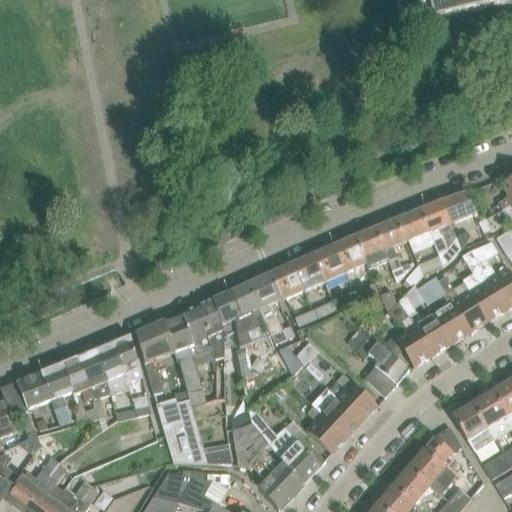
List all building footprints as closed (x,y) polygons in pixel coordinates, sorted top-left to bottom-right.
[(511,0),(395,0),(401,30),(421,26),(511,3),(511,0)] [(503,211),(511,205),(511,179),(501,186),(508,197),(498,203),(503,211)] [(476,216),(467,194),(446,201),(443,202),(452,226),(455,224),(476,216)] [(438,231),(452,226),(443,202),(421,211),(431,234),(433,240),(441,237),(438,231)] [(511,205),(503,211),(502,212),(501,212),(511,229),(511,205)] [(433,240),(431,234),(421,211),(400,220),(410,243),(409,243),(413,253),(435,244),(433,240)] [(407,244),(409,243),(410,243),(400,220),(398,220),(375,230),(389,263),(398,260),(394,249),(405,245),(407,244)] [(486,221),(478,225),(484,235),(491,231),(486,221)] [(389,263),(375,230),(355,238),(367,266),(369,271),(389,263)] [(511,231),(496,241),(508,260),(511,256),(511,231)] [(457,237),(462,250),(472,246),(468,233),(457,237)] [(438,255),(439,257),(443,269),(455,259),(462,250),(457,237),(447,251),(438,255)] [(341,244),(333,247),(344,276),(367,266),(355,238),(341,244)] [(333,247),(312,257),(324,285),(344,276),(333,247)] [(506,312),(473,258),(470,254),(470,253),(462,258),(462,259),(472,275),(461,281),(463,284),(488,324),(506,312)] [(473,258),(506,312),(511,308),(511,278),(507,270),(496,276),(490,266),(481,253),(473,258)] [(303,293),(324,285),(312,257),(292,265),(303,293)] [(439,257),(418,266),(423,277),(443,269),(439,257)] [(273,274),(270,275),(281,298),(283,302),(303,293),(292,265),(272,274),(273,274)] [(414,287),(423,277),(418,266),(407,278),(405,282),(413,288),(414,287)] [(401,268),(393,271),(398,285),(404,276),(401,268)] [(397,286),(398,285),(393,271),(384,274),(390,289),(397,286)] [(281,298),(270,275),(248,285),(271,336),(275,345),(294,337),(289,327),(282,330),(270,303),(277,300),(279,299),(281,298)] [(446,278),(437,283),(469,335),(488,324),(463,284),(453,290),(446,278)] [(435,279),(417,292),(425,305),(426,307),(439,299),(445,309),(432,317),(451,347),(469,335),(437,283),(435,279)] [(248,285),(230,294),(241,319),(236,322),(237,334),(240,350),(271,336),(248,285)] [(357,303),(378,295),(374,285),(354,294),(357,303)] [(381,298),(387,315),(397,306),(392,293),(380,297),(381,298)] [(213,302),(224,333),(226,339),(237,334),(236,322),(241,319),(230,294),(213,302)] [(343,298),(333,302),(337,312),(347,307),(343,298)] [(451,347),(432,317),(422,323),(416,314),(406,298),(399,305),(432,358),(451,347)] [(222,333),(224,333),(213,302),(198,308),(208,339),(206,340),(212,358),(213,363),(223,359),(222,333)] [(316,320),(337,312),(333,302),(312,311),(316,320)] [(395,341),(413,370),(432,358),(399,305),(388,318),(401,323),(407,333),(395,341)] [(212,358),(206,340),(208,339),(198,308),(182,315),(183,318),(197,357),(180,363),(187,392),(201,388),(196,368),(213,363),(212,358)] [(312,311),(302,315),(306,324),(316,320),(312,311)] [(183,318),(165,325),(176,354),(175,355),(178,364),(180,363),(197,357),(183,318)] [(151,363),(175,355),(176,354),(165,325),(164,323),(135,336),(152,396),(163,393),(157,370),(153,371),(151,363)] [(136,356),(130,338),(113,345),(123,371),(128,388),(132,387),(131,383),(143,378),(136,356)] [(364,381),(385,400),(409,373),(377,345),(368,339),(356,352),(364,362),(368,358),(377,365),(374,370),(364,381)] [(309,343),(294,357),(303,367),(318,382),(323,377),(309,363),(319,353),(309,343)] [(128,393),(128,388),(123,371),(113,345),(96,353),(107,383),(110,396),(124,392),(124,393),(128,393)] [(291,380),(303,367),(294,357),(285,347),(277,350),(291,380)] [(96,353),(78,360),(90,390),(89,391),(90,395),(92,394),(93,397),(92,397),(93,400),(96,410),(99,420),(106,418),(101,399),(110,396),(107,383),(96,353)] [(248,353),(238,355),(242,380),(253,378),(248,353)] [(87,402),(93,400),(92,397),(93,397),(92,394),(90,395),(89,391),(90,390),(78,360),(63,366),(74,393),(74,396),(83,393),(87,402)] [(41,375),(51,402),(60,426),(74,423),(64,397),(74,393),(63,366),(41,375)] [(51,402),(41,375),(17,384),(22,398),(5,405),(9,415),(28,413),(27,411),(51,402)] [(362,424),(377,408),(341,375),(335,382),(343,389),(335,398),(362,424)] [(511,380),(492,393),(511,424),(511,380)] [(17,384),(0,390),(0,391),(5,405),(22,398),(17,384)] [(347,440),(362,424),(335,398),(326,389),(310,406),(347,440)] [(273,397),(280,403),(286,397),(279,390),(273,397)] [(189,400),(191,408),(205,404),(202,391),(188,395),(189,400)] [(511,424),(492,393),(472,405),(495,441),(511,430),(511,424)] [(147,397),(134,400),(136,410),(149,406),(147,397)] [(201,447),(191,408),(189,400),(175,404),(174,400),(155,405),(164,437),(171,465),(206,466),(201,447)] [(495,442),(495,441),(472,405),(451,418),(474,455),(495,442)] [(151,415),(149,406),(136,410),(133,411),(115,416),(117,423),(135,419),(151,415)] [(347,440),(310,406),(306,411),(315,420),(304,431),(330,455),(332,457),(347,440)] [(0,407),(0,448),(4,447),(1,439),(12,434),(6,418),(2,407),(0,407)] [(96,410),(76,415),(78,422),(79,426),(91,423),(99,420),(96,410)] [(283,465),(302,488),(304,486),(311,478),(324,465),(326,463),(324,462),(313,451),(309,456),(296,444),(284,431),(275,439),(268,431),(252,412),(248,415),(251,427),(265,443),(283,465)] [(242,430),(251,427),(248,415),(231,421),(231,434),(238,431),(242,430)] [(284,431),(296,444),(305,435),(286,415),(268,431),(275,439),(284,431)] [(21,421),(28,440),(36,436),(29,418),(25,419),(21,421)] [(45,419),(36,421),(40,430),(49,428),(45,419)] [(99,420),(91,423),(94,433),(102,431),(99,420)] [(242,430),(253,455),(290,500),(302,488),(283,465),(278,469),(274,464),(260,448),(265,443),(251,427),(242,430)] [(435,438),(447,449),(453,454),(454,455),(462,449),(449,429),(435,438)] [(259,488),(278,511),(290,500),(253,455),(242,430),(238,431),(231,434),(236,467),(246,470),(249,466),(264,484),(259,488)] [(441,467),(447,460),(453,454),(447,449),(435,438),(434,439),(429,445),(423,451),(441,467)] [(206,466),(230,467),(227,443),(201,447),(206,466)] [(439,496),(447,487),(455,478),(447,472),(441,467),(423,451),(408,470),(429,488),(439,496)] [(0,502),(2,500),(10,489),(0,481),(0,477),(13,461),(5,455),(0,457),(0,502)] [(511,469),(511,468),(504,455),(483,468),(491,482),(511,469)] [(22,481),(6,503),(17,511),(24,511),(60,464),(53,459),(36,482),(37,483),(33,489),(22,481)] [(60,464),(24,511),(49,511),(55,505),(44,497),(48,490),(50,491),(67,469),(60,464)] [(414,506),(429,488),(408,470),(392,487),(414,506)] [(168,476),(154,500),(176,505),(192,480),(181,478),(168,476)] [(511,494),(511,476),(495,487),(503,500),(511,494)] [(202,482),(192,480),(176,505),(197,511),(224,511),(216,507),(202,498),(211,484),(202,482)] [(64,511),(55,505),(49,511),(74,511),(93,488),(85,482),(68,505),(70,507),(66,511),(64,511)] [(392,487),(377,505),(384,511),(409,511),(414,506),(392,487)] [(93,488),(74,511),(85,511),(99,493),(93,488)] [(10,489),(2,500),(4,502),(6,503),(14,492),(10,489)] [(458,491),(447,504),(456,511),(461,511),(471,501),(458,491)] [(150,506),(146,511),(173,511),(176,505),(154,500),(150,506)]
